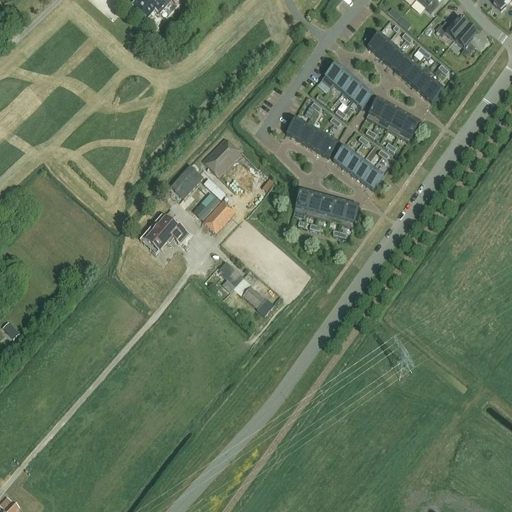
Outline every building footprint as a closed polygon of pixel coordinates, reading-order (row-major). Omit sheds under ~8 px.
[(175,0),(138,0),(130,9),(146,23),(155,13),(159,16),(173,1),(174,2),(175,0)] [(418,0),(416,2),(431,15),(439,5),(434,1),(434,0),(418,0)] [(511,0),(493,0),(496,3),(495,4),(493,6),(500,14),(511,3),(511,0)] [(393,19),(397,23),(401,19),(397,15),(393,19)] [(398,24),(403,28),(407,23),(402,19),(398,24)] [(451,29),(445,24),(437,34),(442,39),(445,36),(454,44),(468,28),(459,20),(451,29)] [(468,28),(454,44),(464,52),(461,55),(466,60),(475,50),(470,45),(477,37),(468,28)] [(376,58),(388,44),(379,36),(367,50),(376,58)] [(397,52),(388,44),(376,58),(386,66),(397,52)] [(397,52),(386,66),(395,74),(407,60),(397,52)] [(416,68),(407,60),(395,74),(404,82),(416,68)] [(334,88),(346,75),(336,66),(321,83),(331,92),(334,88)] [(425,76),(416,68),(404,82),(413,90),(425,76)] [(355,82),(346,75),(334,88),(343,96),(355,82)] [(434,84),(425,76),(413,90),(422,98),(434,84)] [(364,90),(355,82),(343,96),(352,104),(364,90)] [(443,92),(434,84),(422,98),(431,106),(443,92)] [(364,90),(352,104),(361,112),(373,98),(364,90)] [(366,121),(377,127),(388,107),(377,101),(366,121)] [(399,113),(388,107),(377,127),(387,133),(399,113)] [(409,119),(399,113),(387,133),(398,139),(409,119)] [(420,125),(409,119),(398,139),(409,145),(420,125)] [(295,121),(286,137),(297,143),(306,127),(295,121)] [(297,143),(307,149),(316,133),(306,127),(297,143)] [(318,155),(327,139),(316,133),(307,149),(318,155)] [(329,161),(338,146),(327,139),(318,155),(329,161)] [(240,157),(225,142),(203,164),(218,179),(240,157)] [(343,171),(354,156),(344,149),(333,163),(343,171)] [(364,164),(354,156),(343,171),(353,178),(364,164)] [(373,171),(364,164),(353,178),(363,186),(373,171)] [(372,193),(383,179),(373,171),(363,186),(372,193)] [(175,195),(183,203),(203,182),(194,174),(175,195)] [(270,180),(264,190),(268,193),(274,183),(270,180)] [(306,218),(312,196),(300,193),(294,212),(306,216),(305,218),(306,218)] [(323,199),(312,196),(306,218),(317,221),(323,199)] [(335,202),(323,199),(317,221),(329,224),(335,202)] [(220,207),(214,202),(198,220),(203,225),(220,207)] [(340,227),(341,227),(347,205),(335,202),(329,224),(330,224),(330,222),(341,225),(340,227)] [(222,205),(203,226),(216,238),(236,217),(222,205)] [(341,227),(353,231),(359,209),(347,205),(341,227)] [(171,212),(166,218),(170,221),(175,215),(171,212)] [(166,220),(144,244),(158,257),(173,241),(180,248),(189,238),(179,229),(177,231),(166,220)] [(226,265),(219,273),(223,276),(221,279),(227,284),(222,289),(230,296),(244,281),(226,265)] [(257,313),(266,303),(251,289),(242,300),(257,313)] [(275,309),(267,302),(266,303),(257,313),(256,314),(265,321),(275,309)] [(14,330),(8,336),(13,342),(20,336),(14,330)] [(17,511),(19,511),(12,504),(7,500),(0,507),(0,509),(2,511),(17,511)]
